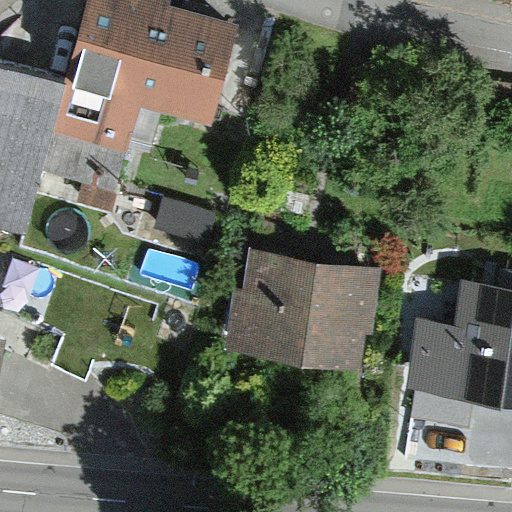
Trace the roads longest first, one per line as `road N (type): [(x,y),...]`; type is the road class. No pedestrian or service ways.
road 1 (tertiary): [(0,488),(298,511)]
road 2 (residential): [(511,28),(362,0)]
